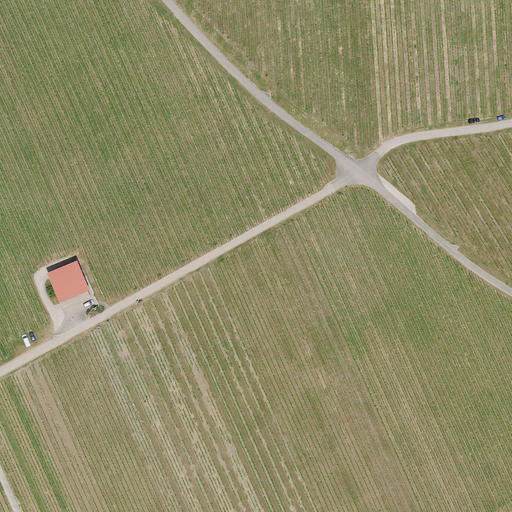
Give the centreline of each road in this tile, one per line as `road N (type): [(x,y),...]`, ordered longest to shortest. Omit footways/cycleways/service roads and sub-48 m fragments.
road 1 (track): [(168,0),(298,127),(511,291)]
road 2 (track): [(354,168),(333,188),(0,375)]
